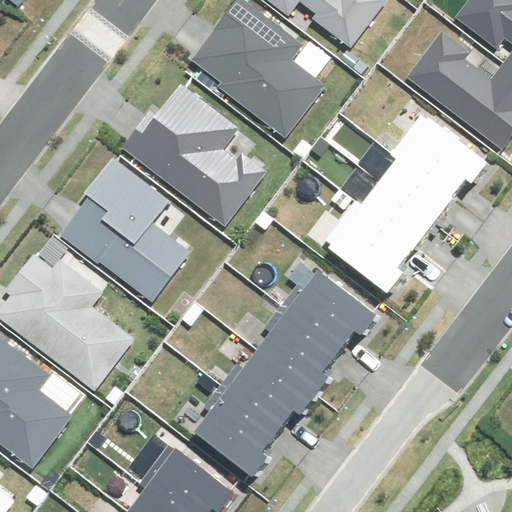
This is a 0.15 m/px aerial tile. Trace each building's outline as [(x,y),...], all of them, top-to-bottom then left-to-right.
[(300,43),(244,0),(229,0),(188,52),(211,70),(205,78),(276,133),(322,75),(293,52),(300,43)] [(269,0),(279,8),(285,0),(341,43),(375,0),(269,0)] [(437,12),(399,61),(501,138),(511,123),(511,0),(450,0),(449,2),(491,34),(500,22),(509,29),(488,57),(467,41),(470,37),(437,12)] [(149,110),(125,141),(227,223),(268,172),(235,146),(228,155),(217,147),(240,123),(238,121),(185,79),(156,115),(149,110)] [(493,162),(428,111),(399,149),(406,154),(459,195),(475,174),(480,178),(493,162)] [(85,206),(65,231),(153,299),(194,246),(159,219),(175,198),(115,151),(107,162),(77,200),(85,206)] [(459,195),(406,154),(385,181),(438,222),(459,195)] [(438,222),(385,181),(368,203),(420,244),(438,222)] [(420,244),(361,198),(328,240),(395,291),(410,271),(403,266),(420,244)] [(14,297),(0,317),(99,389),(139,334),(102,308),(117,288),(62,248),(53,261),(34,247),(3,289),(14,297)] [(381,310),(324,267),(294,307),(345,346),(360,325),(366,330),(381,310)] [(345,346),(294,307),(263,347),(320,390),(333,371),(328,368),(345,346)] [(0,331),(0,433),(40,461),(75,413),(41,389),(54,370),(0,331)] [(320,390),(263,347),(233,387),(284,426),(299,406),(304,410),(320,390)] [(284,426),(233,387),(203,427),(260,470),(274,452),(268,447),(284,426)] [(240,491),(175,440),(146,478),(152,483),(189,511),(214,511),(221,503),(227,507),(240,491)] [(189,511),(152,483),(132,510),(134,511),(189,511)] [(0,511),(2,511),(13,499),(0,489),(0,511)]
